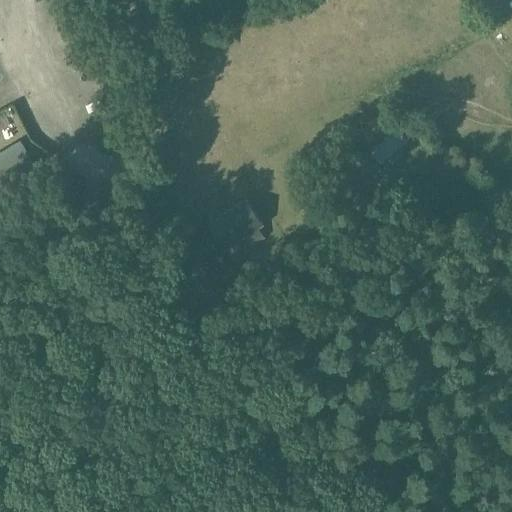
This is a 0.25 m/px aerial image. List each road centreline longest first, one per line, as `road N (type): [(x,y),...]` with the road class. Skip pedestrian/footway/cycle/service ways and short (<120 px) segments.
road 1 (track): [(231,282),(289,374),(324,394),(451,313),(511,261)]
road 2 (residential): [(231,282),(134,152),(164,97),(159,60),(129,0)]
road 3 (track): [(0,339),(81,215),(134,152)]
